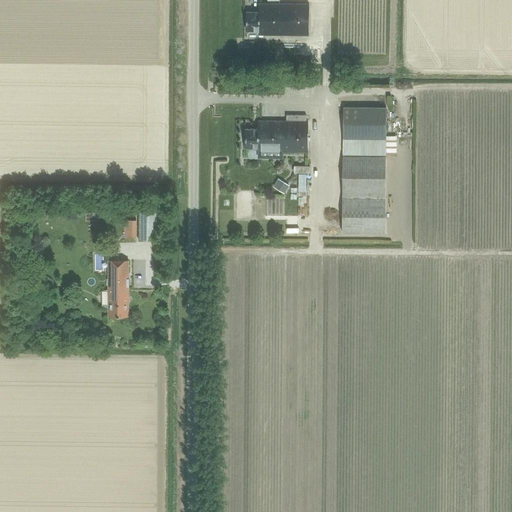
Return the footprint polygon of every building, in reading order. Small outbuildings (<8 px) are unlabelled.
[(308,35),(308,5),(258,4),(258,12),(246,12),(246,31),(258,31),(258,34),(308,35)] [(386,136),(386,107),(343,106),(343,153),(396,153),(396,136),(386,136)] [(283,159),(283,151),(307,152),(308,121),(306,121),(306,115),(286,115),(286,121),(257,121),(257,129),(245,129),(245,148),(257,148),(257,159),(283,159)] [(385,155),(343,155),(343,232),(385,232),(385,155)] [(275,175),(270,184),(282,191),(287,182),(275,175)] [(139,206),(139,240),(157,240),(157,206),(139,206)] [(125,221),(125,240),(135,240),(136,221),(125,221)] [(128,260),(108,260),(108,316),(128,316),(128,260)]
